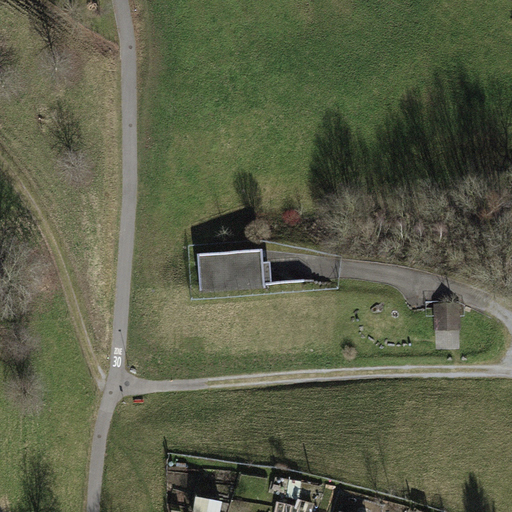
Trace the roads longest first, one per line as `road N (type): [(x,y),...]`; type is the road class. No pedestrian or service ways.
road 1 (track): [(0,151),(40,212),(100,376),(115,391),(401,370),(511,371)]
road 2 (unclassified): [(123,0),(134,81),(130,264),(96,511)]
road 3 (track): [(279,265),(341,266),(421,284),(480,299),(511,321)]
